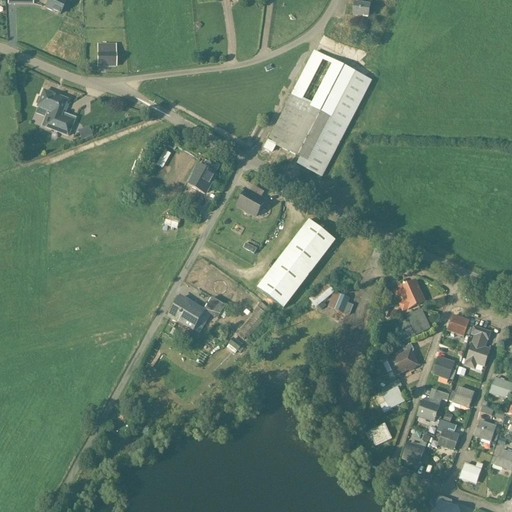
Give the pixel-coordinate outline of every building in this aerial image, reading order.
[(60,15),(66,2),(63,1),(63,0),(49,0),(45,9),(55,14),(55,13),(60,15)] [(348,0),(356,1),(356,4),(355,4),(353,16),(368,18),(371,6),(363,5),(363,0),(348,0)] [(97,48),(96,70),(114,70),(114,48),(97,48)] [(371,82),(315,53),(313,58),(311,59),(287,100),(264,149),(272,153),(275,146),(301,159),(297,166),(321,178),(371,82)] [(45,128),(68,137),(74,122),(61,117),(67,101),(43,92),(41,100),(38,99),(36,105),(38,106),(37,108),(50,113),(45,128)] [(89,128),(78,132),(82,142),(93,137),(89,128)] [(163,168),(171,154),(165,150),(157,164),(163,168)] [(206,171),(199,167),(189,186),(205,195),(215,176),(215,175),(219,168),(210,163),(206,171)] [(265,202),(246,192),(238,207),(256,218),(265,202)] [(320,220),(314,216),(311,221),(316,225),(320,220)] [(309,222),(258,289),(284,309),(335,242),(309,222)] [(425,304),(415,282),(391,293),(395,301),(402,298),(404,303),(398,306),(402,314),(425,304)] [(329,288),(312,301),(315,305),(332,292),(329,288)] [(342,297),(337,311),(343,314),(349,300),(342,297)] [(226,306),(212,298),(204,311),(218,320),(226,306)] [(189,304),(181,299),(170,317),(193,331),(203,315),(188,306),(189,304)] [(396,329),(402,343),(430,331),(421,310),(402,318),(405,325),(396,329)] [(469,323),(453,317),(448,332),(456,335),(457,332),(465,335),(467,329),(469,323)] [(491,333),(474,327),(471,335),(476,337),(487,341),(488,341),(491,333)] [(473,346),(466,367),(475,370),(477,364),(484,367),(489,352),(484,350),(487,341),(476,337),(473,346)] [(237,355),(244,345),(234,338),(227,348),(237,355)] [(153,350),(147,365),(155,368),(161,353),(153,350)] [(411,353),(398,359),(397,358),(389,362),(396,377),(417,367),(411,353)] [(454,365),(438,360),(433,375),(442,378),(442,375),(450,378),(454,365)] [(511,393),(511,385),(495,380),(490,395),(498,398),(499,395),(506,398),(508,393),(511,394),(511,393)] [(399,382),(390,386),(391,387),(393,391),(398,389),(401,388),(399,382)] [(391,387),(382,391),(385,395),(393,392),(393,391),(391,387)] [(398,389),(393,391),(393,392),(385,395),(389,404),(381,407),(384,413),(404,403),(398,389)] [(474,395),(458,389),(456,394),(454,401),(453,404),(469,409),(474,395)] [(449,397),(434,391),(432,397),(442,401),(447,403),(449,397)] [(442,401),(432,397),(429,405),(439,408),(442,401)] [(429,405),(423,403),(418,417),(427,420),(434,423),(435,421),(435,420),(437,414),(439,408),(429,405)] [(483,406),(480,412),(492,417),(495,411),(483,406)] [(511,407),(511,408),(509,415),(511,416),(511,418),(511,421),(505,419),(503,425),(511,427),(511,407)] [(498,412),(496,418),(504,421),(506,414),(498,412)] [(451,423),(453,417),(446,414),(444,420),(451,423)] [(496,428),(480,423),(475,437),(484,440),(484,438),(492,441),(496,428)] [(377,430),(372,432),(378,446),(391,440),(385,426),(377,430)] [(459,437),(443,432),(439,444),(446,447),(445,449),(454,452),(459,437)] [(419,449),(408,445),(403,460),(412,463),(413,461),(420,463),(424,451),(419,449)] [(511,470),(511,455),(501,452),(496,464),(504,467),(503,469),(511,472),(511,470)] [(476,469),(465,466),(460,480),(469,483),(469,481),(477,483),(481,471),(476,469)] [(452,502),(435,495),(432,502),(437,504),(437,503),(450,508),(452,502)] [(450,508),(437,503),(437,504),(433,511),(458,511),(457,511),(450,508)]
